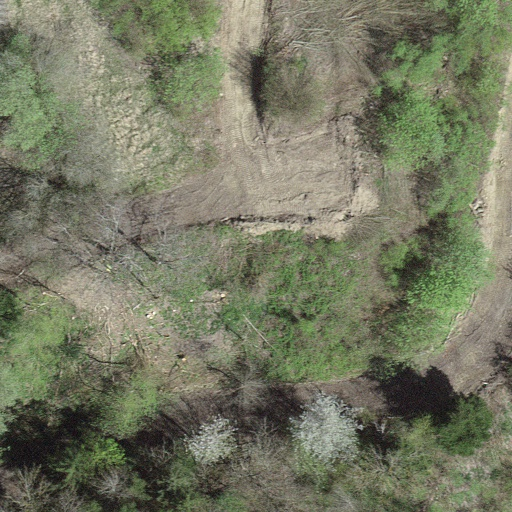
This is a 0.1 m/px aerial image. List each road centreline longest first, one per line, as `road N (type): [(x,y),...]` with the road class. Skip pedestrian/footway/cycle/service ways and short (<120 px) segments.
road 1 (track): [(0,492),(107,441),(383,395),(437,375),(478,347),(507,305)]
road 2 (track): [(0,275),(263,170)]
